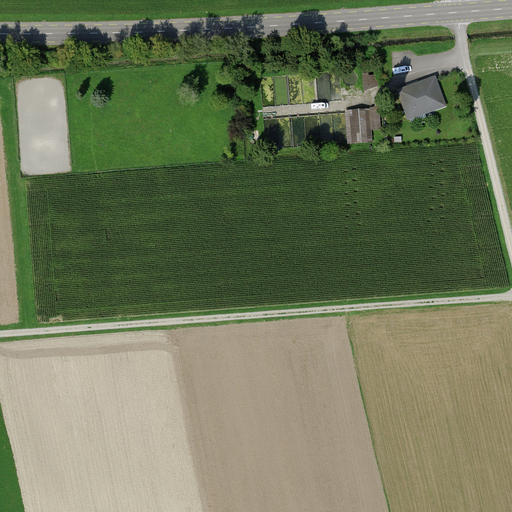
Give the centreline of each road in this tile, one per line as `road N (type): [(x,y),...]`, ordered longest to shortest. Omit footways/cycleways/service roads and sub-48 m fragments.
road 1 (track): [(0,337),(511,298)]
road 2 (primary): [(0,34),(511,9)]
road 3 (track): [(466,56),(511,247)]
